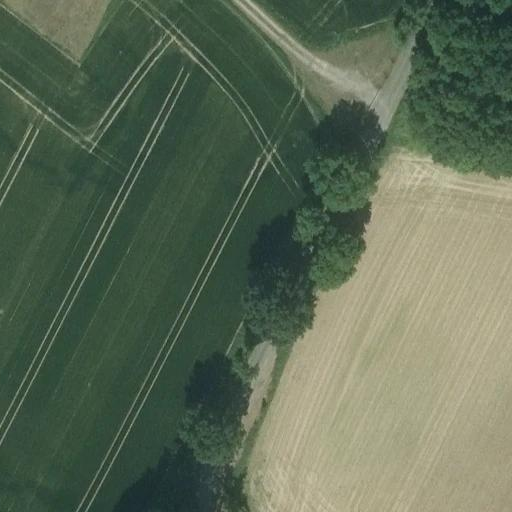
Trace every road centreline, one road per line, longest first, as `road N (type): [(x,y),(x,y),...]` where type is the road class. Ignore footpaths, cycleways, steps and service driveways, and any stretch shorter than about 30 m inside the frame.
road 1 (unclassified): [(434,0),(207,445),(212,511)]
road 2 (track): [(377,112),(225,0)]
